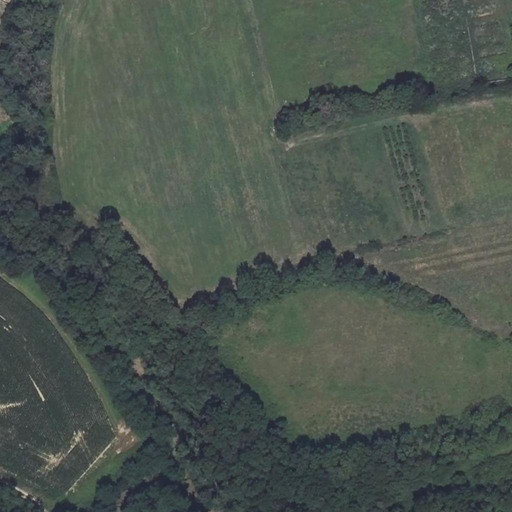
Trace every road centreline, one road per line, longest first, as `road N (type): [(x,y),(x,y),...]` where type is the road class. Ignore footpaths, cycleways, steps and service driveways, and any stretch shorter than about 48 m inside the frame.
road 1 (track): [(494,332),(432,290),(310,246),(283,169),(250,0)]
road 2 (track): [(52,511),(106,451),(113,429),(108,401),(72,347),(0,271)]
